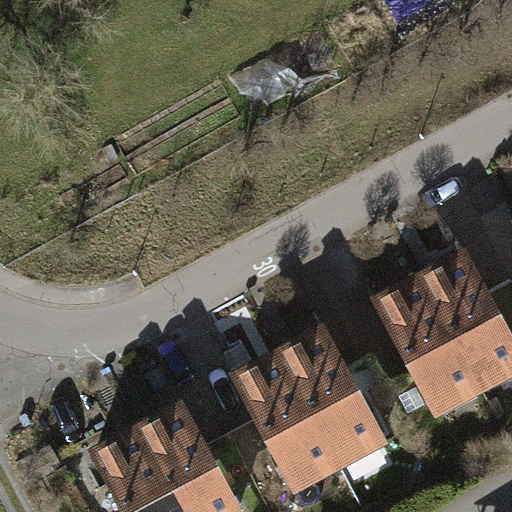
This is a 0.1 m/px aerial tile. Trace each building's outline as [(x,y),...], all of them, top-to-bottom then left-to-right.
[(422,280),(476,382),(511,363),(511,341),(467,256),(422,280)] [(476,382),(422,280),(378,303),(431,405),(476,382)] [(281,356),(335,457),(380,433),(325,332),(281,356)] [(335,457),(281,356),(236,380),(291,481),(335,457)] [(140,432),(182,511),(233,511),(238,510),(184,409),(140,432)] [(182,511),(140,432),(95,455),(125,511),(182,511)]
